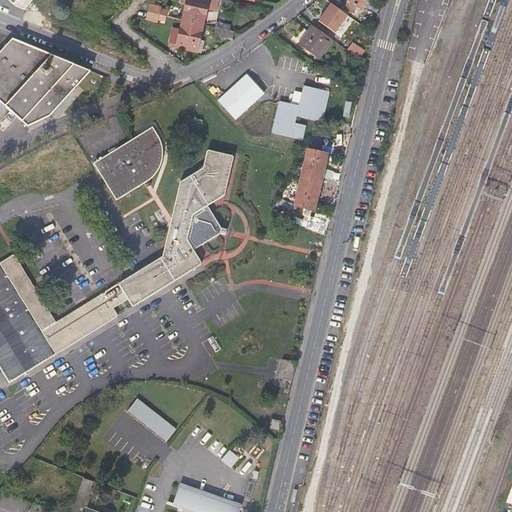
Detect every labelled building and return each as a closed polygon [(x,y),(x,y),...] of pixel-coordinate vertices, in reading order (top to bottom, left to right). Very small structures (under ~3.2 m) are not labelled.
[(214,0),(179,0),(179,3),(184,4),(179,28),(171,26),(167,46),(196,52),(198,40),(205,9),(212,10),(214,0)] [(348,0),(345,9),(355,12),(356,7),(364,9),(367,0),(348,0)] [(319,21),(335,32),(347,15),(332,3),(319,21)] [(148,6),(146,12),(165,17),(166,12),(160,11),(160,8),(148,6)] [(165,17),(146,12),(145,21),(157,23),(157,20),(164,22),(165,17)] [(232,31),(228,30),(226,30),(221,29),(222,25),(215,23),(214,27),(213,33),(219,35),(218,37),(230,39),(232,31)] [(318,59),(332,40),(312,25),(298,44),(318,59)] [(91,71),(12,39),(0,52),(0,99),(28,126),(50,116),(91,71)] [(254,72),(223,94),(238,114),(246,108),(259,99),(268,92),(254,72)] [(301,83),(296,106),(294,115),(295,115),(317,121),(324,89),(301,83)] [(259,99),(246,108),(254,118),(266,109),(259,99)] [(294,121),(295,115),(294,115),(286,113),(288,104),(277,101),(270,132),(299,140),(303,123),(294,121)] [(296,106),(288,104),(286,113),(294,115),(296,106)] [(143,182),(148,178),(152,176),(154,172),(157,168),(160,163),(162,156),(162,147),(161,143),(160,139),(157,131),(152,124),(92,163),(115,200),(143,182)] [(190,249),(203,240),(217,232),(223,233),(224,227),(220,226),(217,222),(205,203),(222,193),(230,155),(205,149),(201,166),(177,181),(160,256),(56,323),(11,254),(0,261),(0,368),(10,384),(118,315),(113,307),(127,299),(132,306),(170,282),(200,263),(193,253),(190,249)] [(325,153),(307,149),(303,165),(294,203),(313,207),(325,153)] [(152,184),(148,178),(143,182),(146,187),(152,184)] [(77,192),(46,212),(94,287),(125,266),(77,192)] [(277,383),(291,386),(295,370),(296,367),(282,364),(277,383)] [(272,424),(269,433),(278,435),(280,426),(272,424)] [(233,469),(239,457),(228,452),(222,463),(233,469)] [(75,494),(84,497),(89,480),(80,477),(75,494)] [(181,485),(181,488),(239,506),(240,503),(181,485)] [(237,511),(239,506),(181,488),(175,504),(181,506),(179,511),(237,511)]
